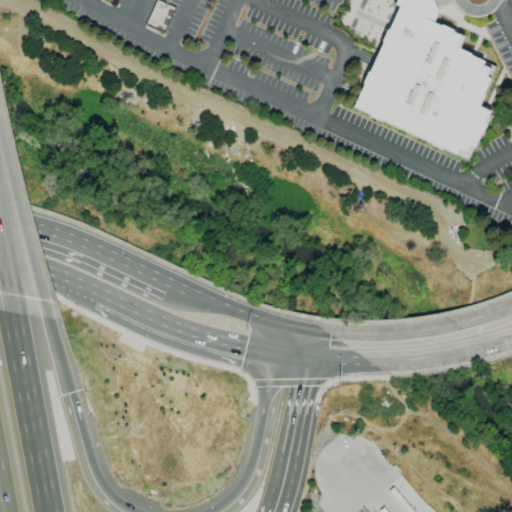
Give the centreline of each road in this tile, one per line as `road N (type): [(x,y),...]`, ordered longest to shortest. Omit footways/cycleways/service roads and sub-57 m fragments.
road 1 (motorway): [(279,362),(252,480),(219,511),(113,505),(95,485),(68,394)]
road 2 (motorway): [(45,511),(10,314)]
road 3 (primary): [(97,295),(169,328),(279,362)]
road 4 (primary): [(170,278),(91,241),(0,217)]
road 5 (primary): [(487,319),(374,339),(334,337)]
road 6 (motorway): [(272,511),(306,366)]
road 7 (primary): [(370,366),(511,338)]
road 8 (motorway): [(48,317),(0,193)]
road 9 (primary): [(285,326),(170,278)]
